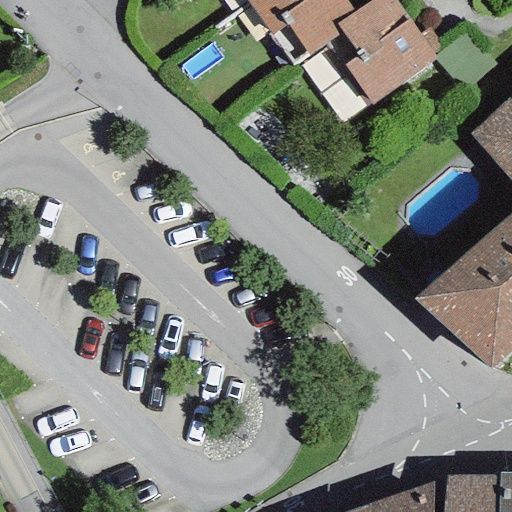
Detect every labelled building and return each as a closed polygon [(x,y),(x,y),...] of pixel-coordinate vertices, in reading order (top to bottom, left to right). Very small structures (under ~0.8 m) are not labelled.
[(249,0),(246,3),(292,68),(341,33),(336,25),(354,13),(344,0),(249,0)] [(394,0),(372,0),(354,13),(336,25),(341,33),(357,56),(343,65),(371,106),(436,61),(394,0)] [(511,97),(470,134),(511,181),(511,97)] [(511,212),(415,298),(488,368),(511,346),(511,212)] [(511,511),(511,474),(500,474),(498,511),(511,511)] [(493,511),(495,476),(446,477),(441,511),(493,511)] [(431,511),(432,484),(367,507),(367,511),(431,511)]
